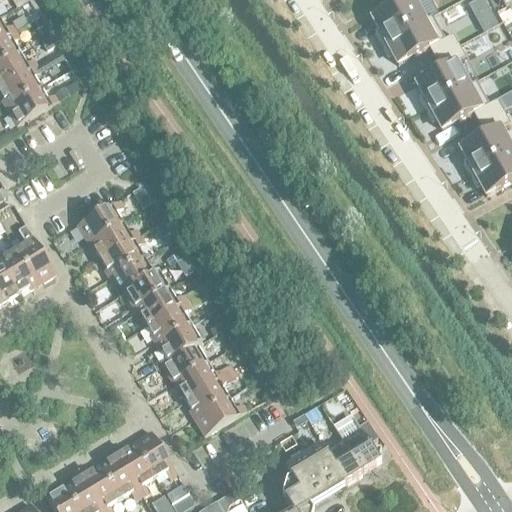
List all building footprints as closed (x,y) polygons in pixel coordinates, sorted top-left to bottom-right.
[(27,0),(10,0),(11,1),(17,11),(29,3),(27,0)] [(511,0),(499,0),(505,11),(511,6),(511,0)] [(386,14),(372,22),(378,33),(374,35),(381,47),(432,19),(432,18),(423,23),(411,1),(397,8),(386,14)] [(432,19),(381,47),(388,59),(392,57),(398,68),(412,61),(422,55),(429,51),(435,63),(459,49),(453,37),(445,42),(432,19)] [(39,20),(30,26),(34,34),(44,29),(39,20)] [(0,44),(17,34),(13,27),(6,31),(0,21),(0,44)] [(24,21),(13,27),(17,34),(28,28),(24,21)] [(493,21),(481,28),(484,35),(497,28),(493,21)] [(0,67),(20,56),(14,45),(21,41),(17,34),(0,44),(0,67)] [(42,44),(47,53),(48,53),(56,48),(51,39),(42,44)] [(430,79),(416,87),(423,98),(418,101),(425,113),(476,85),(476,83),(467,88),(455,66),(466,61),(459,49),(435,63),(441,73),(430,79)] [(27,66),(20,56),(0,67),(0,91),(46,64),(41,56),(33,61),(34,62),(27,66)] [(50,71),(46,64),(0,91),(0,96),(8,111),(42,90),(35,80),(42,76),(50,71)] [(476,85),(425,113),(432,125),(436,122),(442,133),(456,126),(467,120),(473,116),(479,128),(503,115),(497,103),(489,107),(476,85)] [(48,101),(42,90),(8,111),(11,116),(9,117),(17,130),(59,104),(55,97),(48,101)] [(65,93),(57,98),(60,104),(69,99),(65,93)] [(474,145),(461,153),(467,164),(462,166),(469,178),(511,154),(499,132),(510,126),(503,115),(479,128),(485,139),(474,145)] [(511,154),(469,178),(476,190),(480,188),(486,199),(500,191),(511,185),(511,184),(511,154)] [(119,203),(77,229),(84,241),(86,239),(90,245),(123,224),(117,215),(124,210),(119,203)] [(123,224),(90,245),(101,263),(141,239),(137,232),(130,236),(123,224)] [(170,236),(164,225),(155,230),(162,241),(170,236)] [(27,247),(16,253),(36,287),(42,283),(43,286),(56,278),(26,229),(19,233),(27,247)] [(141,239),(101,263),(111,281),(145,260),(138,250),(145,245),(141,239)] [(0,253),(0,265),(19,297),(36,287),(16,253),(5,260),(1,253),(0,253)] [(169,270),(177,264),(185,260),(181,253),(165,263),(169,270)] [(145,260),(111,281),(115,286),(112,287),(119,299),(159,275),(159,274),(154,277),(145,260)] [(185,260),(177,264),(181,271),(189,267),(185,260)] [(0,305),(2,308),(19,297),(0,265),(0,305)] [(159,275),(119,299),(120,300),(126,296),(136,313),(170,293),(159,275)] [(170,293),(136,313),(147,331),(198,300),(206,295),(202,288),(194,293),(183,299),(176,303),(170,293)] [(198,300),(147,331),(158,348),(191,328),(185,317),(191,313),(203,307),(210,302),(206,295),(198,300)] [(216,328),(220,335),(227,330),(223,324),(216,328)] [(191,328),(158,348),(168,365),(201,345),(191,328)] [(227,330),(220,335),(224,341),(231,337),(227,330)] [(168,365),(161,369),(169,382),(172,380),(175,386),(208,366),(198,349),(202,347),(201,345),(168,365)] [(208,366),(175,386),(186,404),(232,375),(228,368),(215,376),(208,366)] [(232,375),(186,404),(196,421),(229,401),(223,390),(238,380),(234,374),(232,375)] [(229,401),(196,421),(199,426),(197,428),(204,440),(247,414),(243,407),(236,411),(229,401)] [(349,431),(338,438),(342,445),(363,478),(376,470),(381,451),(369,448),(357,427),(349,431)] [(368,427),(361,432),(370,447),(377,443),(368,427)] [(177,478),(151,436),(139,443),(140,446),(135,449),(155,482),(166,476),(170,483),(177,478)] [(327,444),(285,470),(291,480),(306,506),(341,485),(324,456),(331,451),(327,444)] [(331,451),(324,456),(341,485),(344,489),(363,478),(342,445),(331,451)] [(117,460),(142,500),(148,496),(144,489),(155,482),(135,449),(117,460)] [(100,470),(120,503),(131,497),(135,504),(142,500),(117,460),(100,470)] [(82,481),(101,511),(110,511),(109,510),(120,503),(100,470),(82,481)] [(65,491),(77,511),(101,511),(82,481),(65,491)] [(58,492),(45,500),(52,511),(77,511),(65,491),(59,495),(58,492)] [(240,502),(234,494),(224,500),(229,509),(240,502)] [(172,509),(173,511),(188,511),(192,510),(186,501),(172,509)]
